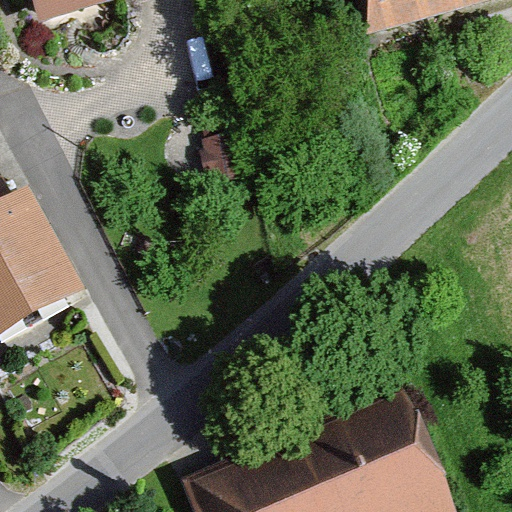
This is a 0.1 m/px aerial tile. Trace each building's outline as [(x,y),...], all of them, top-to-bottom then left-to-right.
[(34,0),(42,25),(124,0),(34,0)] [(511,0),(360,0),(371,39),(511,0)] [(0,190),(24,178),(0,132),(0,190)] [(0,348),(96,297),(41,195),(0,216),(0,348)] [(460,511),(406,389),(190,484),(202,511),(460,511)]
